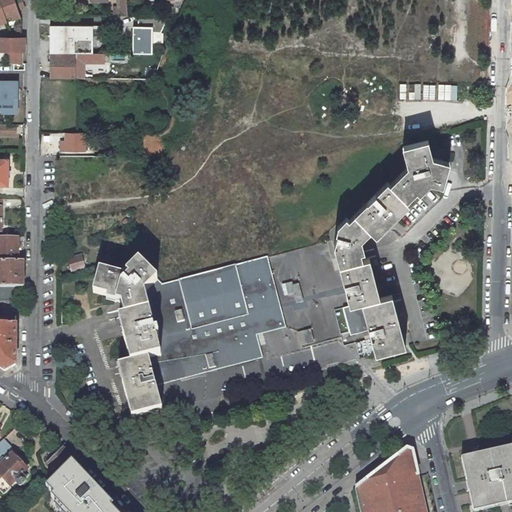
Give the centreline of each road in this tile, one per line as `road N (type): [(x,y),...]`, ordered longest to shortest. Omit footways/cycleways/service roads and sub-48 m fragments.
road 1 (residential): [(37,400),(35,0)]
road 2 (residential): [(511,0),(498,370)]
road 3 (secondary): [(422,401),(385,416),(265,511)]
road 4 (secondary): [(301,511),(400,435),(422,401)]
road 5 (residential): [(142,511),(37,400)]
